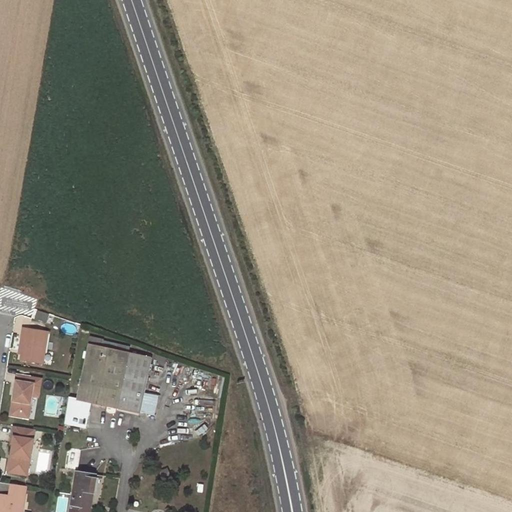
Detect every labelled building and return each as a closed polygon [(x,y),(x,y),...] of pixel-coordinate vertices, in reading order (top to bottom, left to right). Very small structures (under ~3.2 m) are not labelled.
[(50,332),(25,327),(24,336),(26,336),(23,354),(22,359),(44,364),(50,332)] [(102,347),(103,341),(103,339),(90,336),(77,399),(91,402),(107,406),(106,411),(107,415),(115,416),(117,414),(118,409),(140,414),(144,394),(151,359),(129,353),(102,347)] [(131,347),(103,341),(102,347),(129,353),(131,347)] [(43,379),(18,374),(15,393),(17,393),(17,396),(14,395),(11,415),(26,418),(30,395),(33,396),(40,397),(43,379)] [(144,394),(140,414),(156,417),(160,397),(144,394)] [(77,399),(69,398),(66,421),(86,425),(91,402),(77,399)] [(16,426),(12,455),(14,456),(12,473),(28,475),(35,430),(16,426)] [(96,475),(76,472),(71,506),(87,508),(90,494),(93,495),(96,475)] [(23,511),(27,486),(12,483),(11,495),(5,494),(2,509),(2,511),(23,511)]
